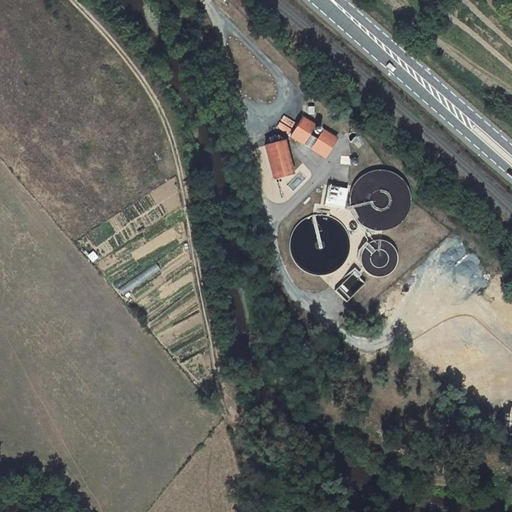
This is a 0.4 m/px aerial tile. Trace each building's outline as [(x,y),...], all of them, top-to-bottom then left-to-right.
[(314,125),(302,118),(291,137),(303,144),(309,134),(314,125)] [(336,138),(323,130),(317,139),(311,149),(325,157),(336,138)] [(311,149),(317,139),(309,134),(303,144),(311,149)] [(292,174),(284,141),(265,145),(274,179),(292,174)] [(350,210),(355,220),(365,228),(378,231),(390,229),(401,222),(408,212),(410,199),(407,187),(399,177),(388,171),(375,170),(365,173),(356,180),(351,189),(348,200),(350,210)] [(347,189),(328,185),(324,205),(343,209),(347,189)] [(290,250),(293,260),(302,270),(313,276),(326,276),(338,270),(347,261),(351,250),(350,238),(345,227),(336,219),(324,215),(312,216),(302,221),(294,229),(290,239),(290,250)] [(376,242),(376,249),(361,248),(361,275),(393,275),(394,243),(376,242)] [(345,301),(364,283),(352,272),(334,290),(345,301)]
